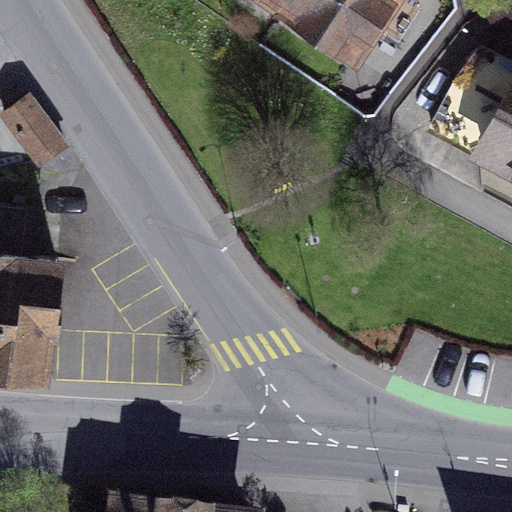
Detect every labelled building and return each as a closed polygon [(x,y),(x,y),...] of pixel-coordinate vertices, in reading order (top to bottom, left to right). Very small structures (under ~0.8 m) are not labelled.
[(290,0),(270,0),(284,9),(290,0)] [(393,0),(290,0),(284,9),(357,56),(393,0)] [(511,1),(489,13),(503,40),(511,35),(511,1)] [(511,61),(482,46),(459,76),(433,122),(511,164),(511,61)] [(31,94),(5,113),(41,161),(66,143),(31,94)] [(0,363),(42,369),(47,328),(50,328),(54,295),(51,295),(55,258),(28,255),(34,205),(0,201),(0,363)] [(265,511),(265,510),(109,492),(106,511),(265,511)]
